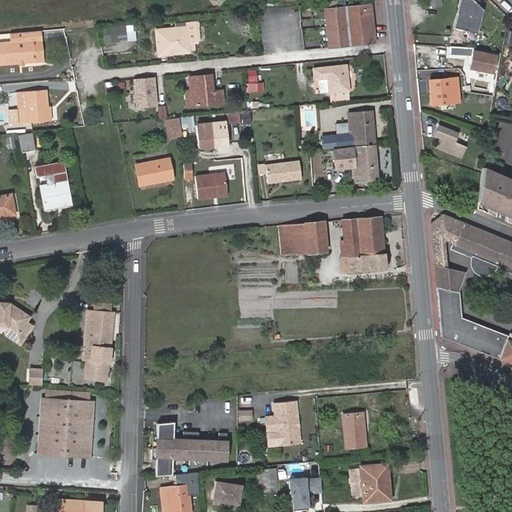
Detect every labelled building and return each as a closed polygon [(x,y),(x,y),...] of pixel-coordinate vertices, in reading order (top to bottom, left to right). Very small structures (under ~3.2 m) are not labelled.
[(483,8),(474,0),(458,0),(453,26),(477,31),(483,8)] [(371,4),(335,8),(324,9),(329,48),(375,43),(371,4)] [(156,29),(159,55),(190,52),(189,45),(198,44),(196,20),(187,20),(187,26),(156,29)] [(110,35),(117,34),(125,32),(133,31),(132,26),(109,28),(110,35)] [(40,31),(26,33),(26,43),(11,44),(0,44),(0,64),(35,62),(33,42),(41,42),(40,31)] [(11,44),(26,43),(26,33),(11,35),(11,44)] [(472,51),(470,68),(494,72),(497,56),(472,51)] [(348,91),(346,66),(313,69),(314,80),(318,79),(319,93),(348,91)] [(190,90),(191,105),(223,103),(222,90),(213,91),(211,75),(189,77),(190,90)] [(157,108),(156,77),(133,78),(135,109),(157,108)] [(432,104),(460,101),(457,77),(429,80),(432,104)] [(251,91),(264,90),(264,81),(250,82),(251,91)] [(48,122),(47,107),(46,90),(25,92),(26,108),(18,109),(17,109),(18,124),(48,122)] [(18,109),(26,108),(25,92),(17,92),(18,109)] [(241,121),(241,111),(227,112),(228,123),(241,121)] [(354,146),(375,144),(372,111),(349,113),(351,134),(321,137),(323,151),(334,150),(338,150),(338,148),(354,146)] [(193,116),(180,117),(181,127),(193,126),(193,116)] [(177,118),(166,120),(169,137),(180,135),(177,118)] [(197,148),(227,146),(225,123),(196,126),(197,148)] [(462,156),(465,147),(454,143),(457,133),(439,126),(435,135),(443,138),(439,147),(462,156)] [(32,132),(19,135),(23,152),(36,150),(32,132)] [(13,137),(6,138),(8,148),(15,147),(13,137)] [(308,140),(300,141),(300,150),(309,150),(308,140)] [(378,179),(375,144),(354,146),(354,148),(338,150),(334,150),(336,166),(354,164),(356,181),(378,179)] [(173,179),(169,158),(136,165),(140,186),(173,179)] [(284,178),(284,181),(302,179),(300,160),(266,164),(267,183),(280,181),(279,179),(284,178)] [(40,186),(44,205),(60,202),(61,206),(71,204),(63,162),(34,168),(36,175),(38,177),(45,176),(47,185),(40,186)] [(511,179),(483,166),(482,171),(497,174),(497,179),(511,181),(511,179)] [(497,174),(482,171),(482,175),(477,201),(487,203),(486,212),(495,216),(499,190),(495,189),(497,179),(497,174)] [(227,195),(226,172),(196,175),(197,198),(227,195)] [(499,190),(495,216),(505,220),(509,194),(511,194),(511,181),(497,179),(495,189),(499,190)] [(0,196),(0,217),(15,215),(11,194),(0,196)] [(429,213),(434,254),(442,254),(441,238),(439,223),(448,216),(433,210),(429,213)] [(464,223),(448,216),(439,223),(441,238),(455,244),(464,223)] [(380,217),(342,220),(344,241),(340,242),(341,256),(350,255),(351,271),(385,268),(380,217)] [(288,224),(291,254),(326,252),(324,221),(288,224)] [(511,242),(464,223),(455,244),(511,266),(511,242)] [(288,224),(280,225),(282,255),(291,254),(288,224)] [(511,266),(455,244),(452,250),(511,274),(511,266)] [(442,254),(434,254),(435,265),(444,267),(442,254)] [(350,255),(341,256),(343,272),(351,271),(350,255)] [(435,265),(441,335),(499,358),(508,336),(461,317),(458,293),(465,272),(444,267),(435,265)] [(0,302),(0,325),(8,325),(20,333),(27,321),(30,317),(9,303),(0,302)] [(95,302),(94,311),(109,313),(110,304),(95,302)] [(109,313),(88,310),(83,358),(86,358),(85,378),(106,380),(112,313),(109,313)] [(27,321),(20,333),(8,325),(8,334),(22,344),(34,325),(27,321)] [(508,336),(499,358),(511,363),(511,333),(510,333),(508,336)] [(41,370),(29,369),(28,384),(40,385),(41,370)] [(46,396),(90,399),(90,392),(46,389),(46,396)] [(90,401),(48,398),(44,452),(87,455),(90,401)] [(296,401),(274,402),(274,415),(265,416),(266,430),(276,429),(276,434),(283,433),(284,442),(300,442),(296,401)] [(347,448),(365,446),(362,412),(343,414),(347,448)] [(155,423),(155,474),(171,473),(172,457),(224,458),(225,431),(217,431),(217,438),(197,438),(196,430),(182,430),(182,438),(172,438),(172,421),(155,423)] [(289,464),(290,471),(301,469),(300,461),(289,464)] [(363,501),(389,498),(385,465),(360,467),(363,501)] [(273,468),(255,470),(258,494),(275,493),(273,468)] [(311,507),(311,493),(321,493),(321,476),(292,476),(292,507),(311,507)] [(241,484),(215,480),(212,500),(238,504),(241,484)] [(170,511),(190,511),(188,485),(168,487),(170,511)] [(170,511),(168,487),(161,488),(162,511),(170,511)] [(98,511),(99,502),(57,499),(55,511),(98,511)]
